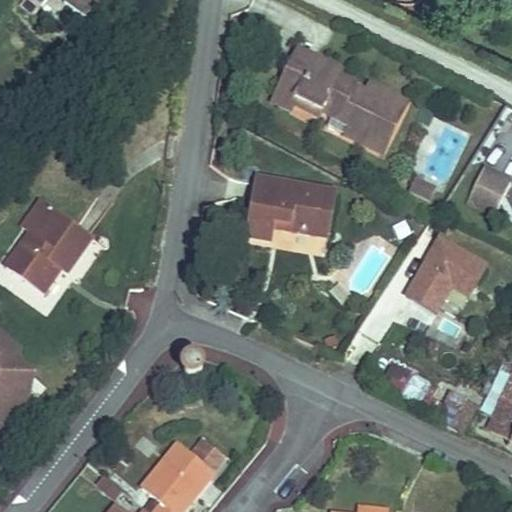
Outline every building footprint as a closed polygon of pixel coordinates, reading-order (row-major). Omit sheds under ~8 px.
[(24,0),(19,7),(34,18),(42,8),(31,0),(24,0)] [(64,6),(85,23),(102,0),(31,0),(42,8),(48,0),(62,0),(66,3),(64,6)] [(298,51),(292,64),(307,71),(310,65),(337,78),(340,71),(298,51)] [(273,103),(290,111),(293,105),(296,100),(321,112),(332,118),(328,127),(382,154),(406,104),(370,87),(363,101),(349,94),(351,88),(349,84),(337,78),(310,65),(307,71),(292,64),(273,103)] [(296,100),(293,105),(318,117),(321,112),(296,100)] [(494,217),(511,183),(484,170),(467,204),(494,217)] [(428,202),(434,190),(416,181),(410,193),(428,202)] [(327,241),(335,198),(257,183),(247,239),(270,243),(273,231),(273,228),(281,230),(281,232),(327,241)] [(6,271),(43,297),(56,279),(51,276),(56,269),(60,272),(66,277),(92,240),(41,204),(22,231),(30,237),(6,271)] [(469,259),(438,241),(405,297),(436,315),(450,290),(469,259)] [(485,269),(469,259),(450,290),(467,300),(485,269)] [(51,276),(56,279),(60,272),(56,269),(51,276)] [(0,375),(0,376),(0,425),(6,431),(26,410),(18,404),(25,374),(15,372),(17,362),(19,353),(0,335),(0,375)] [(183,369),(183,372),(185,377),(188,379),(194,380),(196,380),(201,376),(202,371),(202,368),(199,364),(195,361),(192,361),(189,362),(185,365),(183,369)] [(18,404),(26,410),(33,377),(17,362),(15,372),(25,374),(18,404)] [(437,391),(392,367),(381,387),(418,407),(415,411),(462,436),(476,410),(450,395),(443,410),(430,403),(437,391)] [(511,385),(489,432),(511,444),(511,385)] [(191,458),(214,476),(226,461),(204,443),(191,458)] [(178,447),(142,492),(153,501),(160,506),(155,511),(184,511),(214,476),(191,458),(178,447)] [(110,464),(124,475),(132,464),(118,453),(110,464)] [(97,486),(117,502),(123,494),(103,479),(97,486)] [(144,511),(155,511),(160,506),(153,501),(144,511)]
